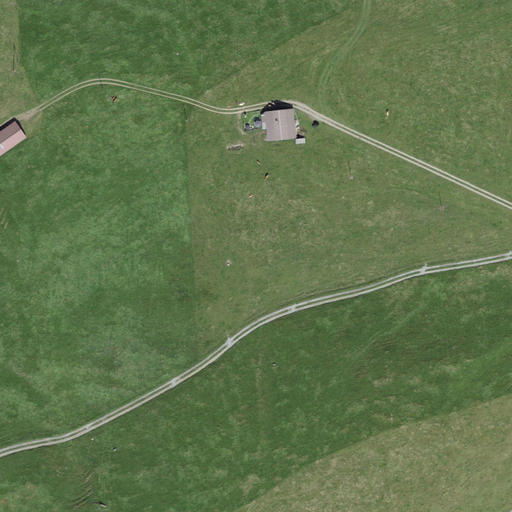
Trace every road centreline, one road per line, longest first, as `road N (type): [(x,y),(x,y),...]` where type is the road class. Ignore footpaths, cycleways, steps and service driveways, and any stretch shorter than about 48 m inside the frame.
road 1 (track): [(0,456),(85,430),(179,381),(258,323),(420,274),(511,256)]
road 2 (track): [(511,210),(282,105),(224,112),(95,82),(0,128)]
